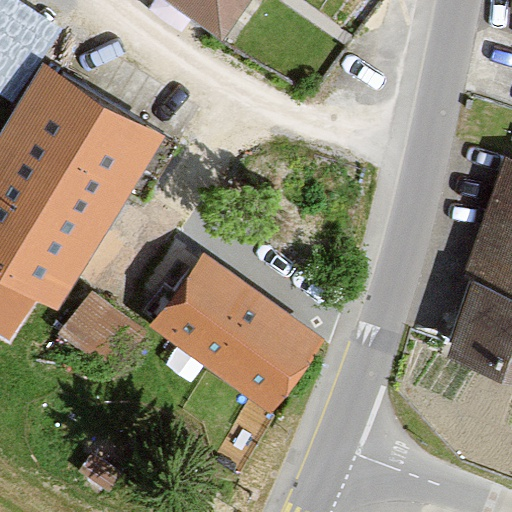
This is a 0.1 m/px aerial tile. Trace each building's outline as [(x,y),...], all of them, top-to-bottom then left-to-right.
[(0,0),(0,77),(12,85),(59,5),(50,0),(0,0)] [(175,0),(217,30),(239,0),(175,0)] [(0,333),(14,342),(37,304),(60,318),(166,142),(46,70),(0,145),(0,333)] [(511,151),(500,147),(437,343),(511,367),(511,151)] [(317,337),(196,249),(145,319),(267,407),(317,337)] [(63,323),(106,344),(129,297),(87,276),(63,323)]
